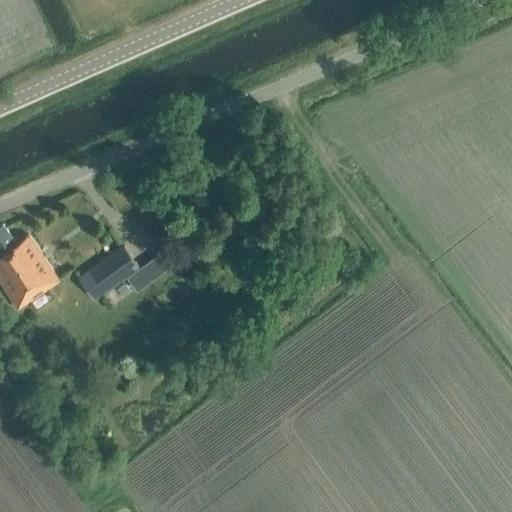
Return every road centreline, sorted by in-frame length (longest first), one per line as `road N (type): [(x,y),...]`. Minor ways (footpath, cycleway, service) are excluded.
road 1 (unclassified): [(0,204),(481,0)]
road 2 (tertiary): [(0,108),(246,0)]
